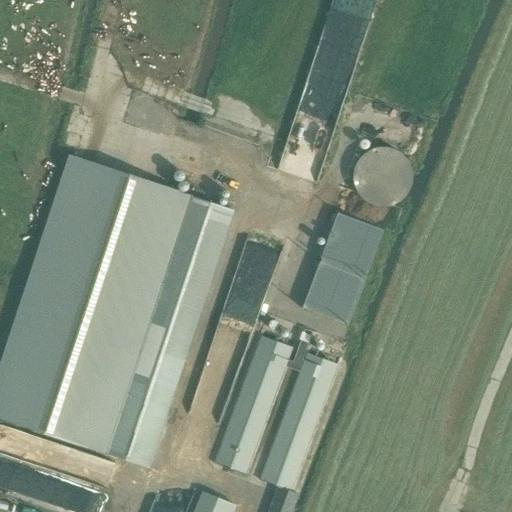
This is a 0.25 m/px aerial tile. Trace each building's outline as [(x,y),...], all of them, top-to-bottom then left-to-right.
[(355,184),(356,186),(357,189),(358,191),(359,193),(361,195),(362,197),(364,199),(366,201),(369,202),(371,203),(373,204),(376,205),(378,206),(381,206),(384,206),(386,206),(389,206),(391,205),(394,204),(396,203),(399,202),(401,201),(403,199),(405,197),(407,195),(408,193),(410,191),(411,189),(412,186),(413,184),(413,181),(413,179),(414,176),(413,173),(413,171),(413,168),(412,166),(411,163),(410,161),(408,159),(407,157),(405,155),(403,153),(401,152),(399,150),(396,149),(394,148),(391,147),(389,147),(386,146),(384,146),(381,146),(378,147),(376,147),(373,148),(371,149),(369,150),(366,152),(364,153),(362,155),(361,157),(359,159),(358,161),(357,163),(356,166),(355,168),(354,171),(354,173),(354,176),(354,179),(354,181),(355,184)] [(71,159),(0,373),(0,419),(148,468),(233,212),(71,159)] [(337,214),(301,309),(348,326),(383,231),(337,214)] [(215,465),(244,476),(291,348),(263,338),(215,465)] [(290,511),(297,495),(290,492),(337,365),(307,353),(260,482),(278,489),(268,511),(290,511)] [(230,511),(233,506),(202,495),(194,511),(230,511)]
